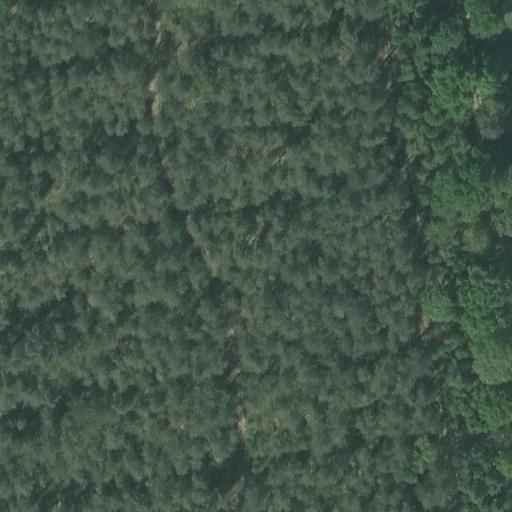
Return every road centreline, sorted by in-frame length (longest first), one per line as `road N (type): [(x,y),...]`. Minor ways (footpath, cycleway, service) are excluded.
road 1 (track): [(460,511),(383,0)]
road 2 (track): [(511,344),(460,0)]
